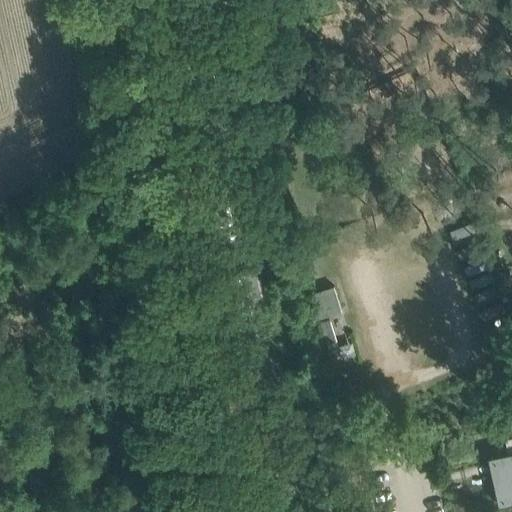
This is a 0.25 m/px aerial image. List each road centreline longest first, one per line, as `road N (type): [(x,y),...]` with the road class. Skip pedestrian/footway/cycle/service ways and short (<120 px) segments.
road 1 (secondary): [(245,288),(182,0)]
road 2 (secondary): [(306,511),(283,397),(245,288)]
road 3 (secondary): [(245,288),(248,367),(276,511)]
road 4 (track): [(0,284),(156,204)]
